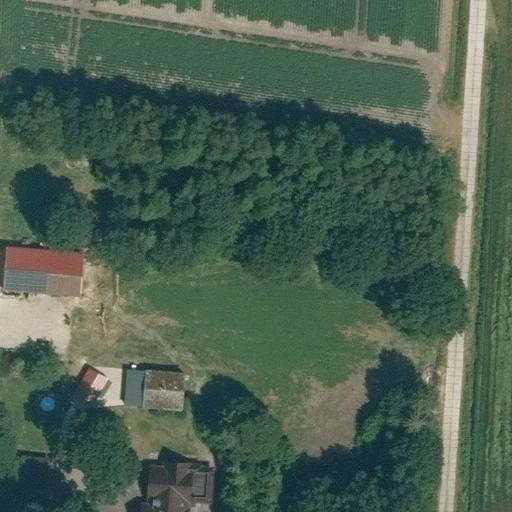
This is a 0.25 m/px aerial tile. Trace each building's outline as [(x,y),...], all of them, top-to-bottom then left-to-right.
[(5,244),(1,288),(79,295),(83,251),(5,244)] [(137,286),(149,287),(150,270),(138,270),(137,286)] [(73,362),(69,401),(180,410),(183,371),(73,362)] [(204,383),(203,396),(217,397),(217,383),(204,383)] [(16,457),(15,488),(51,490),(52,459),(16,457)] [(186,511),(187,501),(211,502),(212,459),(157,457),(156,469),(148,469),(147,501),(138,501),(138,511),(186,511)]
